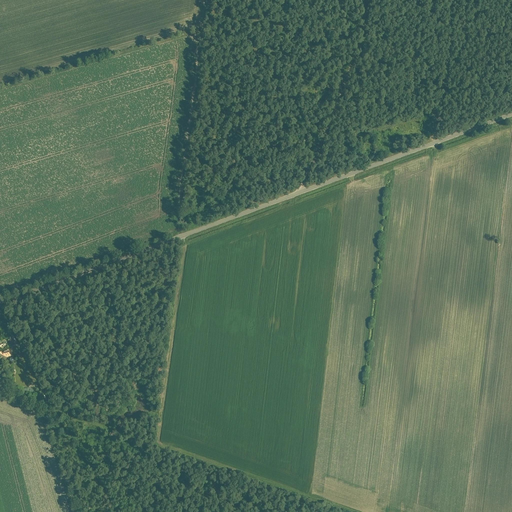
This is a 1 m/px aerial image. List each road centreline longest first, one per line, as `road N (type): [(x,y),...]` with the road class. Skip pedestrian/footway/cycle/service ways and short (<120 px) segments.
road 1 (residential): [(511,114),(0,304)]
road 2 (track): [(297,194),(320,149),(368,0)]
